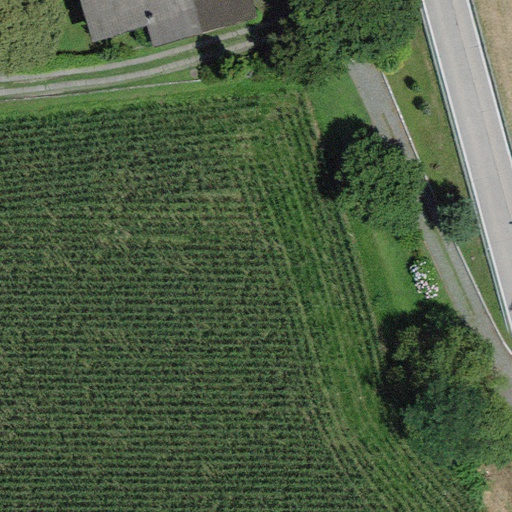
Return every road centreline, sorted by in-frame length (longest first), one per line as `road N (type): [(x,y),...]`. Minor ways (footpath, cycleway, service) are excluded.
road 1 (unknown): [(319,16),(360,68),(418,209),(511,393)]
road 2 (unclassified): [(447,0),(511,225)]
